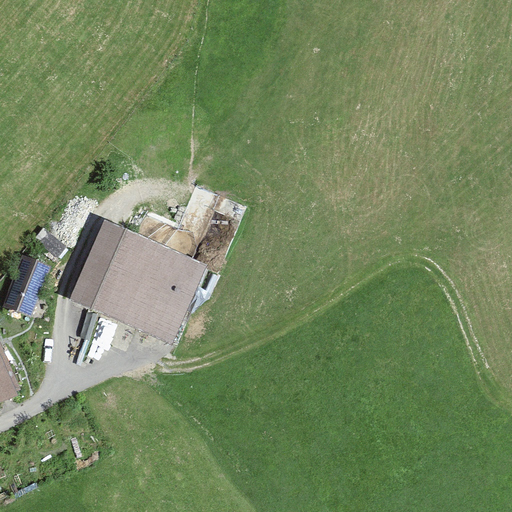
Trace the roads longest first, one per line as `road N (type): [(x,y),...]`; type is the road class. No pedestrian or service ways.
road 1 (track): [(62,390),(57,363),(69,272),(95,219),(119,199),(176,185)]
road 2 (unclassified): [(0,424),(113,361)]
